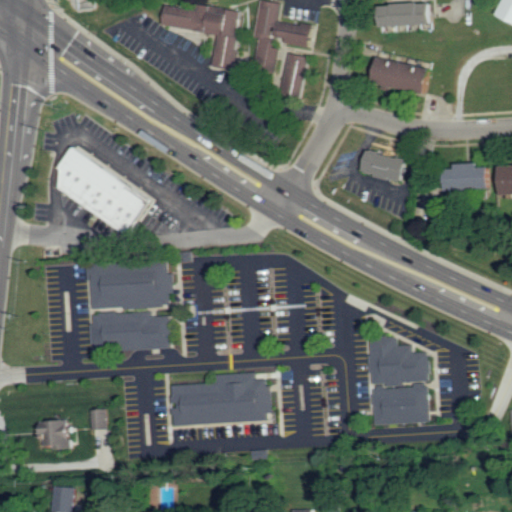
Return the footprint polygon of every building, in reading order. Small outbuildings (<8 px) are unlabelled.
[(262,0),(256,38),(263,39),(259,68),(274,70),(279,43),(312,48),(316,25),(281,20),(284,3),(262,0)] [(215,65),(220,36),(165,25),(169,4),(200,10),(201,3),(245,11),(234,69),(215,65)] [(440,25),(439,3),(388,5),(389,27),(440,25)] [(291,54),(285,85),(304,88),(310,57),(291,54)] [(438,67),(380,58),(377,83),(434,92),(438,67)] [(76,145),(62,165),(62,187),(130,235),(155,200),(76,145)] [(409,182),(413,159),(369,151),(365,173),(409,182)] [(455,190),(497,189),(497,168),(485,168),(485,165),(455,165),(455,190)] [(91,263),(94,309),(172,303),(171,292),(175,291),(173,272),(169,273),(168,257),(91,263)] [(94,313),(154,310),(154,315),(172,314),(173,347),(97,351),(94,313)] [(372,336),(374,382),(430,379),(428,350),(414,351),(414,344),(399,345),(398,335),(372,336)] [(172,383),(174,424),(269,418),(269,410),(273,410),(272,385),(267,385),(267,378),(257,379),(257,371),(216,373),(216,381),(172,383)] [(375,387),(430,384),(432,420),(377,423),(375,387)] [(91,409),(92,431),(109,430),(107,408),(91,409)] [(41,420),(43,445),(53,444),(54,448),(73,447),(71,418),(41,420)] [(58,511),(79,511),(80,486),(59,485),(58,511)] [(343,511),(344,502),(325,501),(325,511),(318,511),(343,511)]
